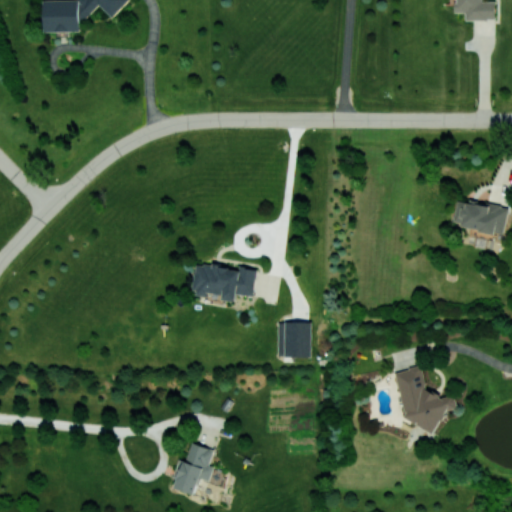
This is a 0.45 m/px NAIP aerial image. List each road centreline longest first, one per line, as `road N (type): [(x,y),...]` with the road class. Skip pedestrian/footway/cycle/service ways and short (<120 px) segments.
road 1 (residential): [(50,209),(110,153),(164,128),(325,121)]
road 2 (residential): [(389,121),(511,120)]
